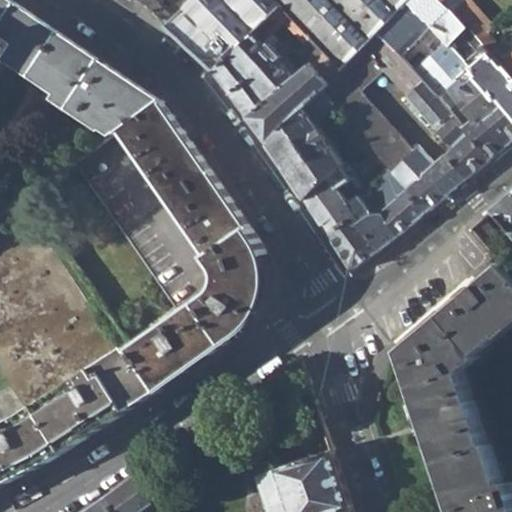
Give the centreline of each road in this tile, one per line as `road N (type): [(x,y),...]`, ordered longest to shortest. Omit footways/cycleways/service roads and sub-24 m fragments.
road 1 (residential): [(73,0),(124,32),(218,122),(336,298),(332,316)]
road 2 (residential): [(332,316),(47,511)]
road 3 (residential): [(511,177),(332,316)]
road 4 (residential): [(332,316),(327,335),(340,394),(380,511)]
